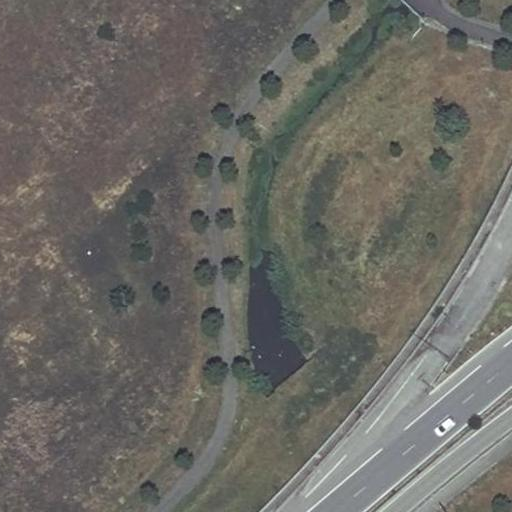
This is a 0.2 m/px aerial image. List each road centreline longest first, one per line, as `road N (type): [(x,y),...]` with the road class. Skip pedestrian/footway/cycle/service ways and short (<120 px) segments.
road 1 (secondary): [(511,373),(347,511)]
road 2 (secondary): [(395,511),(511,416)]
